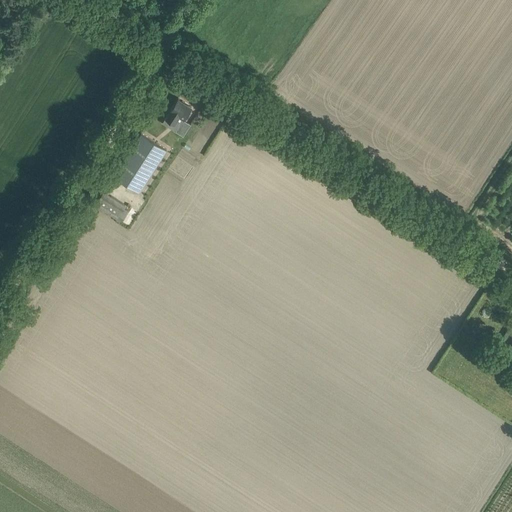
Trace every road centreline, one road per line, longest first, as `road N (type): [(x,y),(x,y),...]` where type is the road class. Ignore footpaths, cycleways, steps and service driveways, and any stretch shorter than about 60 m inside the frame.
road 1 (unclassified): [(511,272),(159,48)]
road 2 (unclassified): [(0,308),(159,48)]
